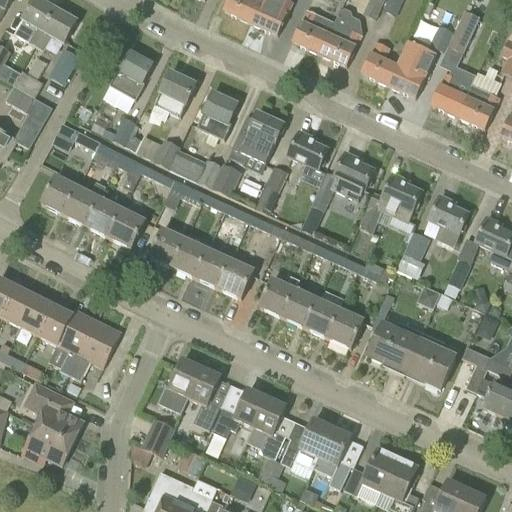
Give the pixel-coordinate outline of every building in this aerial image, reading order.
[(0,0),(0,23),(5,15),(13,0),(0,0)] [(251,28),(263,0),(262,0),(259,8),(245,2),(246,0),(229,0),(223,15),(251,28)] [(274,0),(263,0),(251,28),(278,40),(292,8),(274,0)] [(375,25),(386,0),(370,0),(362,19),(375,25)] [(35,51),(56,15),(35,3),(14,39),(35,51)] [(334,27),(319,59),(347,72),(361,40),(360,25),(352,22),(351,16),(344,13),(341,15),(340,15),(334,27)] [(56,15),(35,51),(43,56),(51,41),(64,48),(77,26),(56,15)] [(334,27),(307,15),(292,47),(319,59),(334,27)] [(462,59),(476,29),(479,22),(464,16),(461,22),(447,53),(462,59)] [(444,58),(453,37),(438,31),(429,51),(444,58)] [(511,81),(511,46),(507,44),(500,59),(507,63),(501,77),(511,81)] [(388,91),(397,71),(384,65),(389,52),(376,46),(361,78),(388,91)] [(397,71),(388,91),(416,103),(436,60),(408,47),(397,71)] [(0,51),(0,75),(10,57),(0,51)] [(136,105),(144,90),(142,89),(153,69),(129,56),(110,91),(136,105)] [(37,83),(46,67),(36,61),(27,78),(37,83)] [(55,68),(48,82),(63,91),(71,77),(55,68)] [(13,91),(34,103),(43,88),(22,76),(13,91)] [(186,110),(196,90),(170,77),(160,98),(162,99),(157,111),(180,121),(185,110),(186,110)] [(457,122),(472,90),(445,78),(430,110),(457,122)] [(472,90),(457,122),(485,135),(499,103),(472,90)] [(26,118),(34,103),(13,91),(5,106),(26,118)] [(224,145),(231,129),(228,128),(237,108),(213,97),(197,132),(224,145)] [(511,147),(511,113),(499,141),(511,147)] [(274,149),(283,129),(257,118),(248,137),(249,138),(245,148),(256,153),(260,143),(274,149)] [(124,152),(135,128),(124,122),(112,146),(124,152)] [(96,156),(100,148),(62,128),(51,148),(69,157),(74,145),(96,156)] [(9,157),(15,145),(0,136),(0,164),(5,155),(9,157)] [(318,175),(328,154),(307,145),(309,141),(299,137),(288,162),(318,175)] [(141,145),(130,140),(124,152),(169,174),(180,152),(164,145),(162,149),(143,140),(141,145)] [(122,174),(128,162),(103,149),(96,164),(115,175),(117,171),(122,174)] [(207,164),(205,167),(179,155),(170,175),(197,187),(211,194),(222,171),(207,164)] [(359,207),(374,175),(353,166),(355,162),(345,158),(328,196),(319,192),(310,211),(311,211),(308,219),(319,224),(323,216),(324,216),(331,199),(333,196),(348,203),(348,202),(359,207)] [(148,182),(153,174),(128,162),(122,174),(139,182),(141,179),(148,182)] [(242,177),(223,169),(222,171),(211,194),(213,195),(230,203),(242,177)] [(275,172),(255,214),(268,220),(287,177),(275,172)] [(169,213),(181,188),(178,186),(153,174),(148,182),(171,194),(163,210),(169,213)] [(408,227),(421,197),(401,188),(403,184),(393,179),(382,203),(373,199),(358,232),(372,238),(382,217),(408,227)] [(65,221),(79,193),(55,181),(41,209),(65,221)] [(200,211),(205,199),(181,188),(169,213),(175,215),(181,203),(200,211)] [(87,232),(101,204),(79,193),(65,221),(87,232)] [(228,219),(232,211),(205,199),(200,211),(200,212),(202,207),(228,219)] [(440,201),(429,226),(440,231),(435,243),(453,252),(468,219),(448,210),(450,206),(440,201)] [(109,243),(123,215),(101,204),(87,232),(109,243)] [(255,232),(259,223),(232,211),(228,219),(255,232)] [(123,215),(109,243),(131,254),(145,226),(123,215)] [(506,274),(510,272),(511,267),(511,252),(510,252),(511,246),(511,239),(495,231),(497,227),(487,222),(475,247),(491,255),(488,260),(490,267),(506,274)] [(282,244),(285,236),(259,223),(255,232),(282,244)] [(172,273),(185,245),(162,234),(149,262),(172,273)] [(308,256),(312,248),(285,236),(282,244),(308,256)] [(417,284),(425,268),(419,266),(430,244),(414,237),(396,274),(417,284)] [(195,283),(208,255),(185,245),(172,273),(195,283)] [(335,268),(339,260),(312,248),(308,256),(335,268)] [(218,294),(231,265),(208,255),(195,283),(218,294)] [(460,294),(473,264),(461,259),(447,288),(460,294)] [(362,281),(366,272),(339,260),(335,268),(352,276),(349,282),(345,284),(343,289),(350,292),(357,278),(362,281)] [(231,265),(218,294),(241,304),(254,276),(231,265)] [(366,272),(362,281),(389,293),(393,285),(366,272)] [(511,297),(511,278),(510,277),(501,296),(504,298),(506,294),(511,297)] [(295,294),(295,295),(300,285),(290,281),(286,290),(272,284),(259,312),(282,323),(295,294)] [(0,321),(2,323),(21,286),(15,283),(13,286),(9,288),(0,283),(0,321)] [(190,284),(183,301),(201,309),(209,293),(190,284)] [(21,333),(37,302),(27,297),(26,293),(27,289),(21,286),(2,323),(21,333)] [(424,289),(417,305),(433,313),(441,296),(424,289)] [(318,305),(295,295),(295,294),(282,323),(305,333),(318,305)] [(39,342),(58,304),(52,301),(50,305),(45,306),(37,302),(21,333),(39,342)] [(57,351),(75,315),(72,320),(64,315),(62,311),(64,307),(58,304),(39,342),(57,351)] [(328,344),(341,315),(318,305),(305,333),(328,344)] [(70,381),(96,325),(75,315),(57,351),(69,357),(60,376),(70,381)] [(341,315),(328,344),(351,354),(364,326),(341,315)] [(485,319),(478,337),(490,342),(498,325),(485,319)] [(96,325),(70,381),(81,387),(91,367),(103,373),(121,338),(96,325)] [(404,376),(420,338),(399,329),(396,335),(382,329),(367,362),(384,369),(385,368),(404,376)] [(420,338),(404,376),(424,386),(424,387),(440,395),(455,362),(442,356),(445,349),(420,338)] [(467,352),(462,363),(476,370),(486,374),(487,375),(492,364),(491,363),(467,352)] [(0,366),(18,375),(23,367),(2,357),(0,361),(0,366)] [(188,403),(201,373),(182,364),(171,390),(168,388),(161,404),(169,408),(174,397),(188,403)] [(23,367),(18,375),(39,386),(44,377),(23,367)] [(486,374),(476,370),(465,393),(487,403),(483,413),(511,426),(511,394),(495,387),(494,388),(483,383),(487,375),(486,374)] [(201,373),(188,403),(201,409),(193,428),(209,435),(220,412),(209,407),(221,382),(201,373)] [(72,449),(83,429),(68,421),(75,407),(35,386),(23,412),(42,421),(37,432),(72,449)] [(253,433),(267,403),(248,394),(236,420),(223,414),(212,437),(226,443),(230,434),(235,437),(239,427),(253,433)] [(286,411),(267,403),(253,433),(266,439),(258,458),(274,465),(285,442),(274,437),(286,411)] [(290,445),(280,468),(291,473),(294,467),(313,475),(313,474),(318,463),(319,463),(332,433),(313,424),(301,450),(290,445)] [(149,437),(169,446),(174,434),(154,425),(149,437)] [(22,461),(37,468),(41,460),(62,471),(72,449),(37,432),(22,461)] [(318,463),(313,474),(332,483),(328,490),(340,495),(350,472),(340,467),(351,441),(332,433),(319,463),(318,463)] [(161,461),(169,446),(149,437),(142,452),(161,461)] [(186,453),(178,472),(196,479),(204,460),(186,453)] [(353,473),(340,502),(347,505),(350,498),(375,509),(380,498),(381,498),(398,463),(378,453),(366,479),(353,473)] [(398,463),(381,498),(394,504),(389,511),(414,511),(419,503),(406,498),(418,472),(398,463)] [(184,511),(193,492),(161,478),(145,511),(184,511)] [(278,483),(271,480),(267,490),(277,494),(281,496),(285,487),(278,483)] [(458,511),(467,494),(448,485),(436,511),(425,506),(421,511),(458,511)] [(233,491),(233,503),(250,504),(250,492),(233,491)] [(193,492),(184,511),(222,511),(223,510),(193,496),(194,493),(193,492)] [(467,494),(458,511),(481,511),(486,503),(467,494)]
